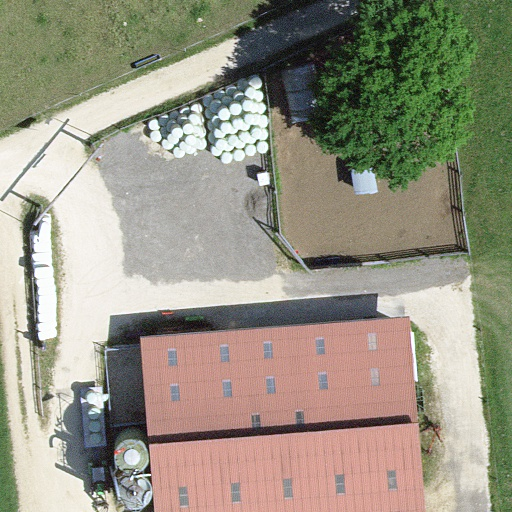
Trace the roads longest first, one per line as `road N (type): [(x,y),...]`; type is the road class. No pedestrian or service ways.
road 1 (track): [(0,165),(368,0)]
road 2 (track): [(30,150),(45,511)]
